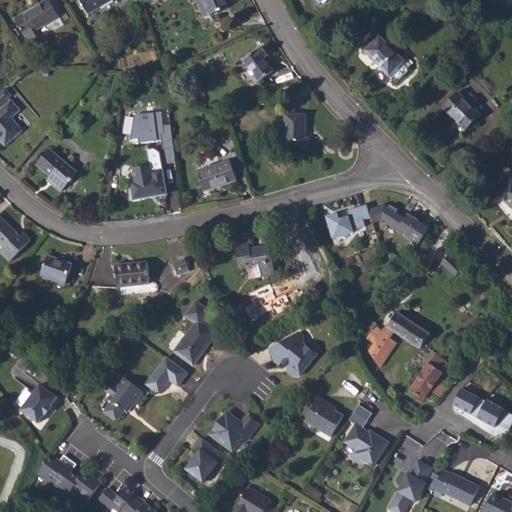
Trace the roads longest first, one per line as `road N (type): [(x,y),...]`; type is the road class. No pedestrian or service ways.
road 1 (residential): [(404,168),(229,218),(105,237),(57,222),(0,175)]
road 2 (residential): [(404,168),(319,77),(270,0)]
road 3 (residential): [(197,511),(149,471),(224,369),(240,379)]
road 4 (residential): [(511,459),(441,414),(511,325)]
road 5 (residential): [(511,267),(404,168)]
